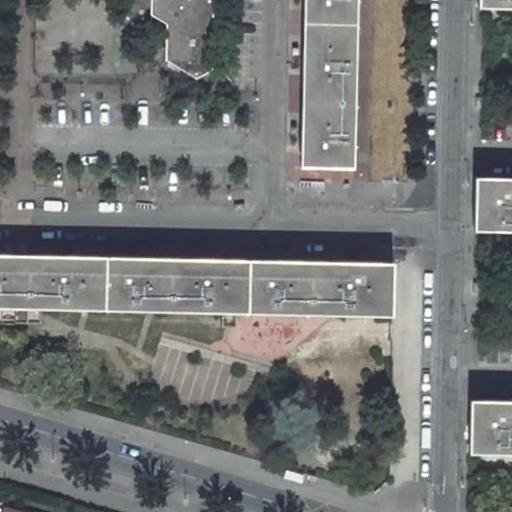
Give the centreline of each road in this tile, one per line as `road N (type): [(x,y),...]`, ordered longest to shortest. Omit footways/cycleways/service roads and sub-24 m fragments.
road 1 (tertiary): [(298,511),(0,419)]
road 2 (residential): [(0,226),(271,228)]
road 3 (unknown): [(273,147),(39,136)]
road 4 (residential): [(276,0),(271,228)]
road 5 (residential): [(271,228),(445,229)]
road 6 (residential): [(452,0),(449,157)]
road 7 (residential): [(445,229),(445,376)]
road 8 (residential): [(445,376),(442,511)]
